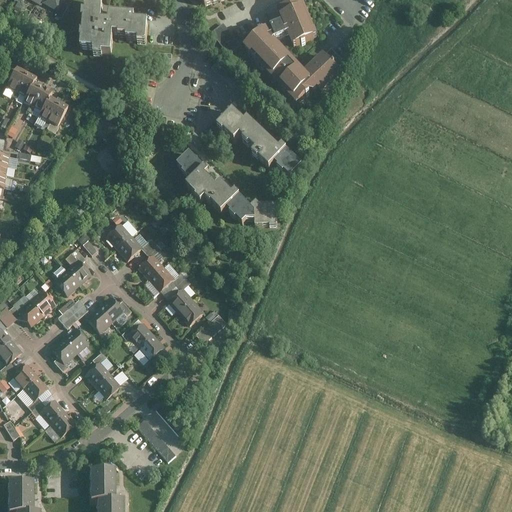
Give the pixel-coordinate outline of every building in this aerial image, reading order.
[(64,0),(42,0),(44,1),(42,5),(56,12),(58,13),(62,5),(64,0)] [(199,0),(203,11),(231,0),(199,0)] [(318,42),(302,3),(276,14),(282,28),(270,33),(273,40),(270,41),(267,33),(262,34),(244,53),(298,109),(310,97),(315,98),(319,94),(322,97),(342,78),(337,73),(345,66),(332,52),(305,76),(274,45),(288,40),(292,51),(318,42)] [(68,8),(62,5),(58,13),(56,12),(55,16),(61,20),(68,8)] [(134,19),(108,17),(108,25),(102,25),(103,8),(83,7),(82,15),(79,15),(79,23),(80,23),(80,36),(78,36),(77,43),(79,43),(78,53),(90,54),(90,60),(100,60),(100,57),(111,58),(113,38),(117,38),(117,40),(124,41),(124,43),(137,44),(137,47),(146,48),(148,25),(134,24),(134,19)] [(239,47),(223,26),(211,35),(227,56),(239,47)] [(219,62),(211,70),(246,103),(254,95),(219,62)] [(16,96),(26,77),(18,72),(6,91),(16,96)] [(33,86),(36,82),(26,77),(16,96),(25,101),(33,86)] [(32,110),(43,91),(33,86),(25,101),(23,106),(32,110)] [(49,101),(52,96),(43,91),(32,110),(41,115),(49,101)] [(47,125),(58,105),(49,101),(41,115),(38,120),(47,125)] [(57,130),(67,110),(58,105),(47,125),(57,130)] [(245,126),(233,115),(216,132),(235,148),(240,143),(255,156),(252,159),(270,175),(275,170),(291,184),(303,169),(283,150),(280,153),(248,123),(245,126)] [(41,163),(41,157),(18,155),(17,161),(41,163)] [(210,178),(190,157),(176,170),(191,186),(185,192),(196,204),(195,205),(200,210),(204,206),(221,221),(227,215),(243,230),(246,227),(255,226),(255,231),(278,231),(278,208),(260,208),(257,205),(251,211),(237,197),(234,200),(222,187),(218,192),(207,181),(210,178)] [(106,238),(116,251),(132,237),(122,225),(106,238)] [(132,237),(116,251),(127,264),(143,250),(142,249),(132,237)] [(142,249),(143,250),(147,254),(157,246),(158,244),(154,239),(142,249)] [(98,253),(88,242),(83,247),(92,258),(98,253)] [(162,251),(157,246),(147,254),(152,259),(155,257),(162,251)] [(72,255),(78,261),(81,265),(86,261),(77,251),(72,255)] [(138,270),(148,282),(164,268),(155,257),(152,259),(138,270)] [(78,261),(66,272),(80,288),(92,277),(81,265),(78,261)] [(164,268),(148,282),(159,295),(173,283),(175,281),(164,268)] [(80,287),(66,272),(53,283),(67,299),(80,287)] [(182,275),(175,281),(173,283),(177,288),(186,280),(182,275)] [(191,285),(186,280),(177,288),(182,293),(185,291),(191,285)] [(168,305),(179,317),(195,303),(185,291),(182,293),(168,305)] [(42,292),(30,303),(43,318),(55,307),(42,292)] [(111,298),(99,309),(113,325),(125,314),(118,306),(111,298)] [(69,311),(73,316),(84,307),(79,301),(69,311)] [(20,316),(31,329),(43,318),(30,303),(18,314),(20,316)] [(122,303),(118,306),(125,314),(128,317),(132,313),(122,303)] [(195,303),(179,317),(189,328),(205,314),(195,303)] [(78,321),(88,312),(84,307),(73,316),(78,321)] [(20,316),(18,314),(13,308),(9,312),(16,320),(20,316)] [(99,309),(86,320),(100,336),(113,325),(99,309)] [(63,325),(73,316),(69,311),(58,320),(63,325)] [(242,312),(230,311),(229,323),(241,325),(242,312)] [(67,330),(78,321),(73,316),(63,325),(67,330)] [(227,326),(219,317),(196,336),(204,346),(227,326)] [(139,351),(155,337),(144,325),(134,334),(129,339),(139,351)] [(129,339),(134,334),(131,329),(122,337),(126,341),(129,339)] [(74,330),(62,340),(76,356),(88,346),(74,330)] [(0,352),(11,344),(1,332),(0,332),(0,352)] [(155,337),(139,351),(150,363),(166,350),(155,337)] [(62,340),(51,351),(65,366),(76,356),(62,340)] [(11,365),(21,356),(11,344),(0,352),(0,359),(7,368),(11,365)] [(85,377),(95,389),(111,376),(101,364),(85,377)] [(0,373),(4,378),(15,369),(11,365),(7,368),(0,373)] [(13,380),(23,392),(37,379),(27,367),(19,374),(13,380)] [(13,380),(19,374),(15,369),(4,378),(9,383),(13,380)] [(111,376),(95,389),(106,402),(122,388),(111,376)] [(38,400),(48,391),(37,379),(23,392),(34,404),(38,400)] [(28,409),(32,413),(42,404),(38,400),(34,404),(28,409)] [(50,427),(65,414),(55,402),(46,409),(39,415),(50,427)] [(36,418),(39,415),(46,409),(42,404),(32,413),(36,418)] [(191,436),(164,405),(156,412),(183,443),(191,436)] [(65,414),(50,427),(61,439),(76,426),(65,414)] [(176,457),(145,422),(137,429),(168,464),(176,457)] [(19,438),(10,423),(4,427),(13,442),(19,438)] [(73,435),(75,438),(83,431),(81,428),(73,435)] [(96,503),(115,503),(115,471),(89,472),(89,504),(96,503)] [(31,511),(32,485),(7,486),(6,511),(31,511)] [(96,503),(96,511),(122,511),(122,503),(115,503),(96,503)]
